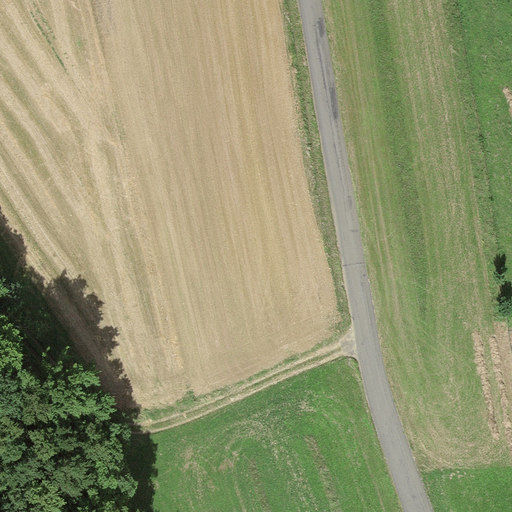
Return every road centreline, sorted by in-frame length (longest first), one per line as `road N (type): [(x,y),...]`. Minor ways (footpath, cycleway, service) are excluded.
road 1 (unclassified): [(412,511),(362,341),(305,0)]
road 2 (track): [(362,341),(166,425),(115,427),(69,406),(0,300)]
